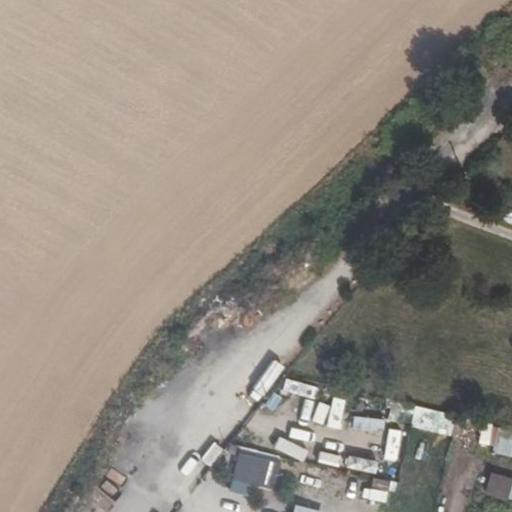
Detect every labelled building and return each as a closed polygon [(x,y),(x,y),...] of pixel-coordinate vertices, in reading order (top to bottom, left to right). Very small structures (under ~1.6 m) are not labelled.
[(412,405),(390,400),(386,420),(407,425),(412,405)] [(455,415),(412,405),(407,425),(450,435),(455,415)] [(511,428),(496,425),(490,450),(511,455),(511,428)] [(436,437),(428,469),(440,471),(447,439),(436,437)] [(281,457),(229,444),(228,452),(242,456),(236,478),(277,488),(282,462),(280,462),(281,457)] [(484,498),(511,501),(511,478),(487,475),(484,498)]
